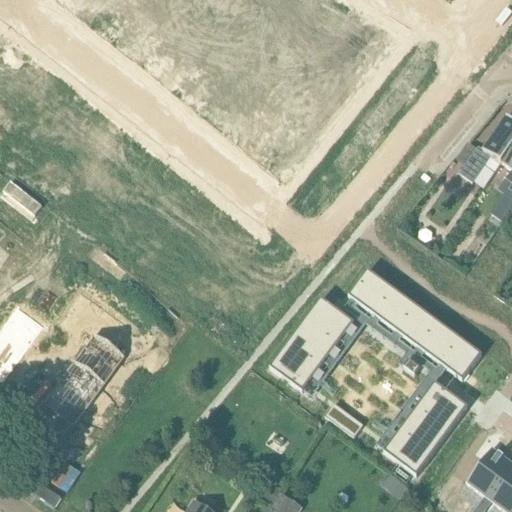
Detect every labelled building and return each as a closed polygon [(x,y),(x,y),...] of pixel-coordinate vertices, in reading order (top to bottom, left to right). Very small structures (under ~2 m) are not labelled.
[(66,0),(64,2),(86,20),(101,0),(66,0)] [(129,0),(101,0),(86,20),(106,36),(133,3),(129,0)] [(210,0),(205,7),(210,11),(214,14),(219,8),(210,0)] [(274,0),(287,11),(296,0),(274,0)] [(133,3),(106,36),(128,54),(155,20),(133,3)] [(326,3),(321,9),(330,16),(335,10),(326,3)] [(219,8),(214,14),(220,19),(223,22),(229,16),(219,8)] [(210,11),(205,17),(215,25),(220,19),(214,14),(210,11)] [(363,17),(350,33),(380,57),(392,41),(363,17)] [(314,18),(308,24),(318,31),(323,25),(314,18)] [(220,19),(215,25),(224,32),(229,26),(223,22),(220,19)] [(308,24),(303,30),(313,38),(318,31),(308,24)] [(250,25),(245,31),(254,39),(259,33),(250,25)] [(350,33),(338,48),(368,72),(380,57),(350,33)] [(176,37),(151,67),(169,82),(193,51),(176,37)] [(0,63),(9,53),(0,45),(0,63)] [(289,47),(284,54),(294,61),(299,55),(289,47)] [(338,48),(326,62),(356,86),(368,72),(338,48)] [(193,51),(169,82),(185,95),(210,65),(193,51)] [(9,53),(0,63),(0,114),(3,117),(19,98),(9,90),(27,68),(9,53)] [(284,54),(279,60),(289,67),(294,61),(284,54)] [(326,62),(314,77),(343,101),(356,86),(326,62)] [(210,65),(185,95),(203,109),(228,79),(210,65)] [(265,77),(260,83),(270,91),(275,85),(265,77)] [(314,77),(302,92),(331,116),(343,101),(314,77)] [(260,83),(255,90),(265,97),(270,91),(260,83)] [(302,92),(290,107),(319,131),(331,116),(302,92)] [(37,110),(22,130),(32,138),(38,131),(56,145),(84,111),(65,96),(47,118),(37,110)] [(241,107),(236,113),(245,121),(250,115),(241,107)] [(290,107),(277,122),(307,146),(319,131),(290,107)] [(84,111),(56,145),(73,159),(67,166),(78,175),(94,156),(84,148),(102,126),(84,111)] [(236,113),(231,120),(240,127),(245,121),(236,113)] [(501,167),(502,166),(511,152),(511,122),(507,119),(484,153),(479,150),(478,151),(466,168),(460,177),(473,186),(491,160),(501,167)] [(277,122),(265,137),(295,161),(307,146),(277,122)] [(265,137),(253,153),(282,177),(295,161),(265,137)] [(466,168),(478,151),(468,145),(456,161),(466,168)] [(511,152),(502,166),(511,173),(506,181),(511,185),(511,187),(509,192),(511,193),(511,152)] [(112,158),(89,187),(100,196),(107,189),(123,202),(151,167),(133,153),(123,166),(112,158)] [(151,167),(123,202),(139,215),(133,223),(145,232),(168,203),(158,195),(168,182),(151,167)] [(169,217),(154,236),(164,245),(170,238),(188,252),(215,217),(197,202),(179,225),(169,217)] [(215,217),(188,252),(205,266),(199,273),(210,282),(225,262),(216,255),(234,232),(215,217)] [(47,286),(57,294),(66,300),(76,287),(56,273),(47,286)] [(368,274),(349,300),(351,302),(447,373),(463,385),(482,359),(368,274)] [(84,351),(27,430),(57,452),(138,341),(79,298),(57,329),(84,351)] [(321,302),(270,372),(303,396),(354,327),(321,302)] [(17,311),(0,335),(0,387),(42,329),(17,311)] [(165,340),(145,366),(155,373),(174,347),(165,340)] [(409,365),(404,372),(415,380),(420,373),(409,365)] [(435,387),(384,456),(417,481),(468,411),(436,387),(435,387)] [(333,409),(326,420),(355,441),(362,431),(333,409)] [(511,465),(493,451),(467,486),(485,500),(488,502),(511,469),(511,465)] [(511,511),(511,469),(488,502),(492,505),(501,511),(511,511)] [(388,475),(379,487),(399,501),(408,490),(388,475)] [(261,498),(273,505),(281,493),(269,486),(261,498)] [(282,496),(271,511),(300,511),(302,510),(289,501),(282,496)] [(485,500),(478,509),(481,511),(487,511),(492,505),(488,502),(485,500)] [(209,511),(195,503),(189,511),(209,511)]
